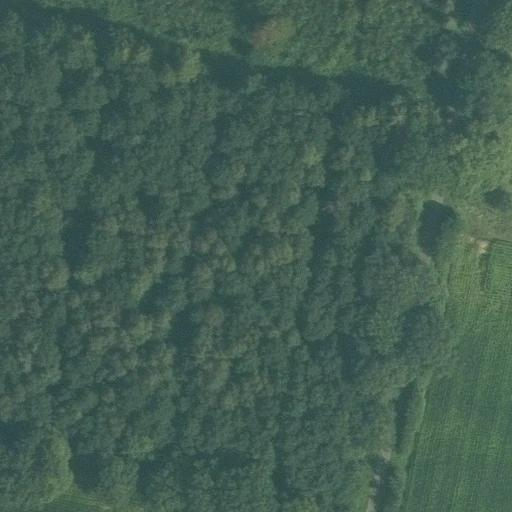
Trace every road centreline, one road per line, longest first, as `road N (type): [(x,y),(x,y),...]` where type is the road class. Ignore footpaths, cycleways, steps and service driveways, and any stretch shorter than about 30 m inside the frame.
road 1 (unclassified): [(368,511),(474,0)]
road 2 (track): [(0,5),(451,110)]
